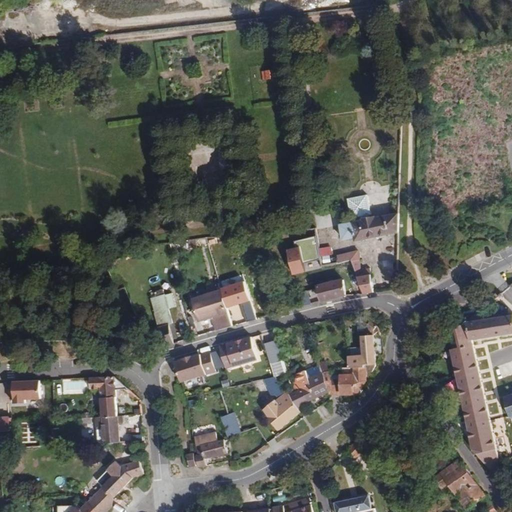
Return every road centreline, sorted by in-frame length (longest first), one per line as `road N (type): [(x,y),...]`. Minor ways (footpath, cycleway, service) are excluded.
road 1 (residential): [(401,313),(384,302),(276,321),(163,356),(141,379)]
road 2 (residential): [(392,365),(413,379),(507,511)]
road 3 (residential): [(141,379),(114,366),(0,371)]
road 4 (residential): [(162,489),(242,478),(294,450)]
road 5 (residential): [(294,450),(361,408),(392,365)]
road 6 (residential): [(511,256),(401,313)]
